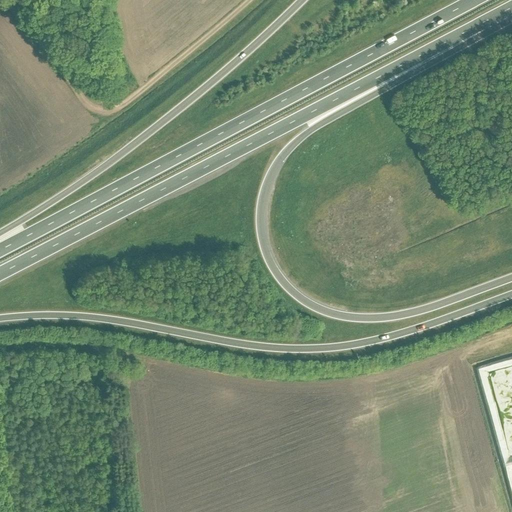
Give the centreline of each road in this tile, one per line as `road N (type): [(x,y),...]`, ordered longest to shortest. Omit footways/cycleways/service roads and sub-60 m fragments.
road 1 (trunk): [(511,277),(388,317),(323,313),(278,278),(259,221),(262,192),(294,141),(482,23)]
road 2 (trunk): [(0,274),(482,23)]
road 3 (trunk): [(475,0),(0,250)]
road 4 (trunk): [(0,319),(63,315),(279,349),(340,348),(511,294)]
road 5 (trunk): [(301,0),(118,156),(0,233)]
road 6 (track): [(249,0),(105,111),(90,104),(0,0)]
